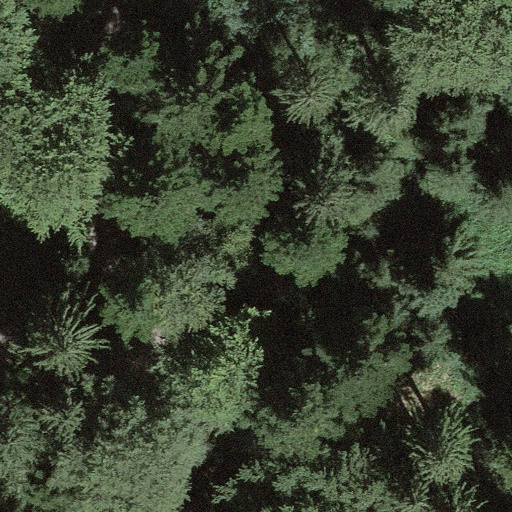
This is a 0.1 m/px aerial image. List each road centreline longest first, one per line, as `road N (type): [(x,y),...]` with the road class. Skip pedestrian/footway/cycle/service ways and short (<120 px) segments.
road 1 (track): [(193,0),(156,25),(115,181),(188,330),(355,461)]
road 2 (track): [(0,370),(355,461),(441,511)]
